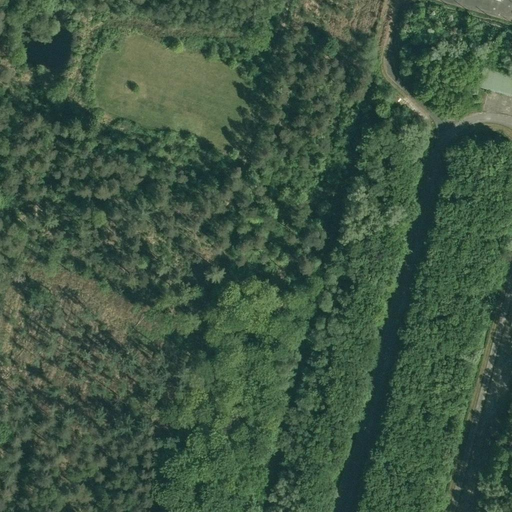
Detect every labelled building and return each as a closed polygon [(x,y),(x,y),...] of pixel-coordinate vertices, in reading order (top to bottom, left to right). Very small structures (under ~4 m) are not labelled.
[(478,86),(511,95),(511,73),(484,65),(478,86)] [(400,99),(396,94),(388,102),(393,107),(400,99)] [(487,212),(491,198),(491,195),(443,182),(447,166),(446,166),(441,186),(440,186),(440,187),(439,187),(437,194),(438,194),(438,195),(439,195),(433,215),(434,215),(438,200),(487,212)] [(423,258),(471,271),(476,253),(427,240),(431,224),(426,245),(425,244),(424,245),(422,252),(422,253),(423,254),(418,274),(419,274),(423,258)] [(408,312),(403,332),(407,317),(456,329),(461,312),(412,299),(416,283),(410,303),(409,303),(408,304),(406,311),(407,311),(407,312),(408,312)] [(441,388),(445,373),(445,370),(397,357),(401,341),(400,341),(395,361),(394,361),(394,362),(393,362),(391,369),(392,370),(393,371),(387,391),(388,391),(392,375),(441,388)] [(426,446),(428,436),(430,428),(381,416),(386,400),(385,400),(380,420),(379,420),(378,420),(376,427),(377,428),(376,429),(377,429),(372,449),(373,449),(377,434),(426,446)] [(362,487),(357,508),(361,492),(410,505),(415,487),(366,474),(370,458),(364,478),(363,478),(363,479),(362,479),(360,486),(361,486),(361,487),(362,487)]
